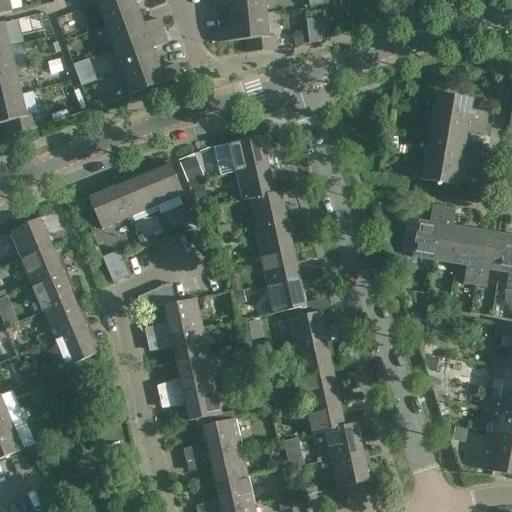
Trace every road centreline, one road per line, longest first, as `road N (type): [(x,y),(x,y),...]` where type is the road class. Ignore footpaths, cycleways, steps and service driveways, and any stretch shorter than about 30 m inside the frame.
road 1 (residential): [(438,509),(296,78)]
road 2 (tertiary): [(0,190),(168,115),(296,78)]
road 3 (residential): [(169,511),(120,292),(198,263)]
road 4 (tertiary): [(296,78),(511,14)]
